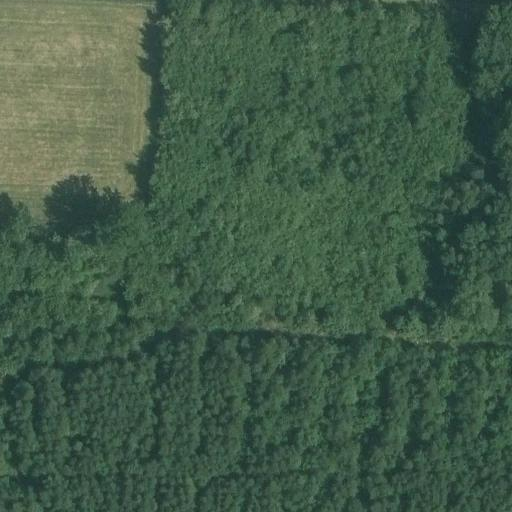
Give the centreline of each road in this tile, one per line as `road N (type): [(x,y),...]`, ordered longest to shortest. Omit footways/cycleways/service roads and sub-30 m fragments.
road 1 (track): [(511,354),(138,340),(57,365),(16,389),(9,480)]
road 2 (track): [(511,492),(285,500),(166,482),(0,480)]
